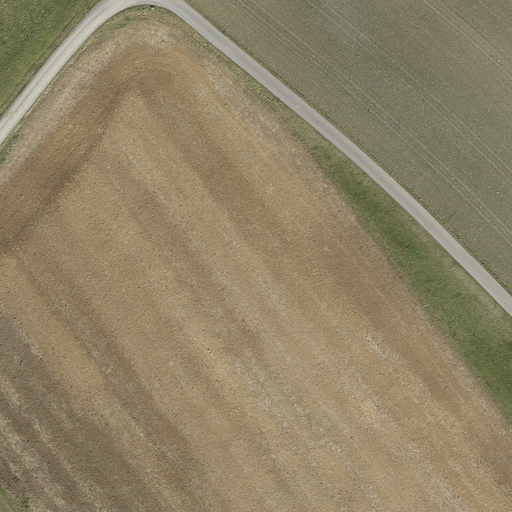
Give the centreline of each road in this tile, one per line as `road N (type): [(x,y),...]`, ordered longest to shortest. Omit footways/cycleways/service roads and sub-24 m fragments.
road 1 (unclassified): [(166,0),(350,148),(511,305)]
road 2 (track): [(0,132),(77,35),(122,0)]
